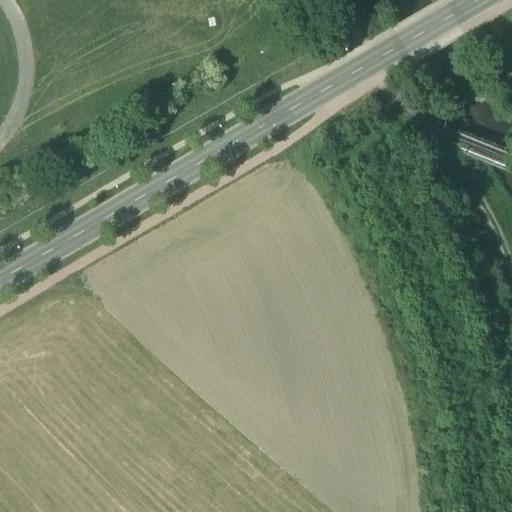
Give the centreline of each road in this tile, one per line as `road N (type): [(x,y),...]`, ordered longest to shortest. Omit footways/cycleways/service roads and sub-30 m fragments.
road 1 (tertiary): [(0,277),(483,0)]
road 2 (track): [(511,248),(492,206),(437,133),(371,66)]
